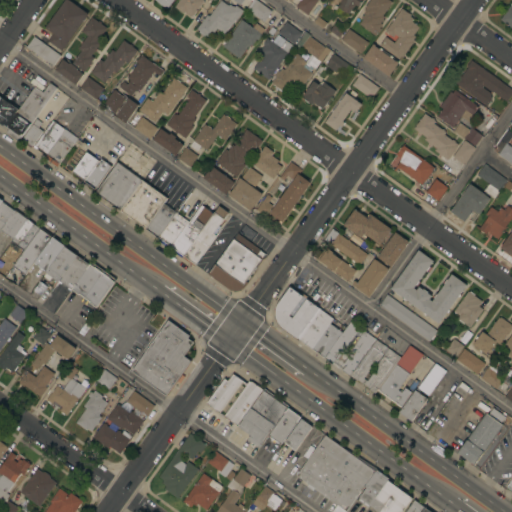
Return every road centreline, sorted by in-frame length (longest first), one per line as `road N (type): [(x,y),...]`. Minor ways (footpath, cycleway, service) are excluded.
road 1 (residential): [(115,0),(511,287)]
road 2 (residential): [(472,0),(244,320)]
road 3 (secondary): [(244,320),(0,142)]
road 4 (secondary): [(226,346),(451,503)]
road 5 (secondary): [(506,511),(313,370)]
road 6 (residential): [(226,346),(105,511)]
road 7 (secondary): [(0,181),(157,293)]
road 8 (residential): [(0,405),(150,511)]
